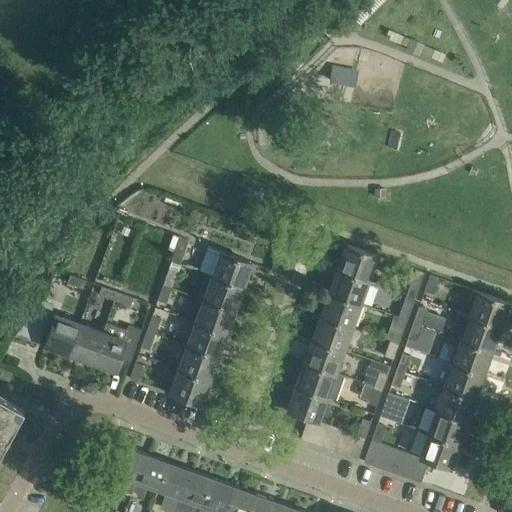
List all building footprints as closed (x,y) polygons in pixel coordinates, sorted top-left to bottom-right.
[(412,38),(407,49),(420,54),(424,43),(412,38)] [(297,54),(290,61),(296,68),(304,62),(297,54)] [(232,104),(224,110),(230,116),(237,110),(232,104)] [(387,188),(376,188),(376,196),(387,196),(387,188)] [(176,247),(172,259),(180,262),(189,238),(180,235),(181,235),(174,232),(170,245),(176,247)] [(368,279),(370,273),(377,254),(344,242),(342,248),(345,249),(338,266),(338,269),(368,279)] [(204,270),(213,274),(243,285),(243,284),(249,266),(252,267),(254,262),(221,250),(213,247),(204,270)] [(172,259),(162,285),(171,288),(180,262),(172,259)] [(336,272),(330,290),(329,293),(359,303),(368,279),(338,269),(338,266),(336,266),(334,271),(336,272)] [(416,268),(407,293),(415,296),(424,270),(416,268)] [(67,281),(69,276),(58,272),(50,291),(61,296),(67,281)] [(70,273),(69,276),(67,281),(83,287),(86,279),(70,273)] [(425,289),(433,292),(439,276),(431,273),(425,289)] [(213,274),(203,300),(233,311),(234,307),(241,290),(243,290),(246,285),(243,284),(243,285),(213,274)] [(99,293),(115,299),(118,291),(102,285),(99,293)] [(171,288),(162,285),(158,298),(166,301),(171,288)] [(511,302),(473,288),(469,300),(472,301),(467,314),(500,326),(500,324),(507,306),(509,307),(511,302)] [(328,295),(322,313),(321,316),(351,327),(359,303),(329,293),(330,290),(327,289),(326,294),(328,295)] [(118,291),(115,299),(130,304),(133,296),(118,291)] [(407,293),(398,317),(406,320),(415,296),(407,293)] [(203,300),(195,323),(225,333),(226,331),(233,313),(235,314),(237,308),(234,307),(233,311),(203,300)] [(419,305),(413,323),(421,325),(427,307),(419,305)] [(460,336),(459,339),(491,351),(492,348),(498,330),(501,331),(503,325),(500,324),(500,326),(467,314),(458,311),(450,333),(460,336)] [(320,319),(313,337),(313,339),(343,349),(351,327),(321,316),(322,313),(319,312),(317,318),(320,319)] [(152,314),(146,331),(154,335),(161,317),(152,314)] [(51,345),(68,351),(70,352),(80,324),(55,315),(44,346),(50,348),(51,345)] [(398,317),(390,341),(398,343),(406,320),(398,317)] [(28,318),(19,333),(40,341),(46,325),(28,318)] [(74,353),(92,360),(93,360),(107,322),(105,321),(101,332),(80,324),(70,352),(68,351),(67,354),(73,356),(74,353)] [(93,360),(92,360),(91,363),(96,364),(97,362),(116,369),(122,352),(132,356),(142,329),(130,324),(128,329),(107,322),(93,360)] [(195,323),(187,346),(217,357),(218,354),(224,336),(227,337),(229,332),(226,331),(225,333),(195,323)] [(421,325),(413,323),(408,336),(416,339),(421,325)] [(154,335),(146,331),(141,345),(150,348),(154,335)] [(313,337),(311,336),(309,341),(312,342),(305,360),(304,363),(334,373),(343,349),(313,339),(313,337)] [(459,339),(450,362),(482,374),(484,371),(490,353),(493,354),(495,349),(492,348),(491,351),(459,339)] [(398,343),(390,341),(385,354),(394,356),(398,343)] [(405,343),(396,368),(405,371),(413,346),(405,343)] [(187,346),(179,369),(209,380),(210,377),(216,360),(218,361),(220,355),(218,354),(217,357),(187,346)] [(303,365),(297,383),(296,386),(326,397),(327,394),(336,397),(343,376),(334,373),(304,363),(305,360),(303,359),(301,365),(303,365)] [(130,377),(138,380),(144,364),(136,361),(130,377)] [(450,362),(442,385),(475,396),(475,394),(482,376),(484,377),(486,372),(484,371),(482,374),(450,362)] [(396,368),(388,392),(396,395),(401,381),(409,384),(412,373),(405,371),(396,368)] [(209,380),(179,369),(171,391),(201,402),(208,383),(210,384),(212,378),(210,377),(209,380)] [(367,384),(367,385),(381,390),(388,372),(379,369),(373,386),(367,384)] [(288,408),(308,415),(318,419),(326,397),(296,386),(297,383),(294,382),(292,388),(295,389),(288,408)] [(381,390),(367,385),(364,393),(370,395),(368,401),(376,404),(381,390)] [(442,385),(434,409),(466,420),(467,418),(473,400),(476,401),(478,395),(475,394),(475,396),(442,385)] [(396,395),(388,392),(383,407),(391,410),(396,395)] [(0,394),(0,450),(5,440),(8,442),(12,434),(10,433),(24,407),(0,394)] [(434,409),(425,432),(458,444),(459,441),(465,423),(468,424),(470,419),(467,418),(466,420),(434,409)] [(300,437),(312,442),(320,419),(318,419),(308,415),(300,437)] [(363,416),(357,432),(366,436),(371,419),(363,416)] [(312,442),(324,446),(332,424),(320,419),(312,442)] [(378,422),(372,438),(380,441),(386,425),(378,422)] [(324,446),(335,450),(343,428),(332,424),(324,446)] [(335,450),(347,454),(354,432),(343,428),(335,450)] [(354,432),(347,454),(358,458),(366,436),(357,432),(354,432)] [(418,454),(429,458),(450,466),(457,447),(459,448),(461,442),(459,441),(458,444),(425,432),(418,454)] [(364,460),(376,464),(384,442),(380,441),(372,438),(364,460)] [(376,464),(388,468),(396,446),(384,442),(376,464)] [(123,490),(132,493),(147,452),(124,444),(114,472),(128,476),(123,490)] [(388,468),(399,472),(407,450),(396,446),(388,468)] [(399,472),(410,477),(418,454),(407,450),(399,472)] [(145,483),(159,488),(169,460),(147,452),(132,493),(140,496),(145,483)] [(410,477),(421,480),(429,458),(418,454),(410,477)] [(160,506),(175,511),(191,468),(169,460),(159,488),(166,491),(160,506)] [(213,476),(191,468),(175,511),(187,511),(191,500),(202,504),(213,476)] [(199,511),(224,511),(235,484),(213,476),(202,504),(199,511)] [(248,511),(256,492),(235,484),(224,511),(248,511)] [(248,511),(274,511),(278,500),(256,492),(248,511)] [(274,511),(298,511),(300,508),(278,500),(274,511)]
